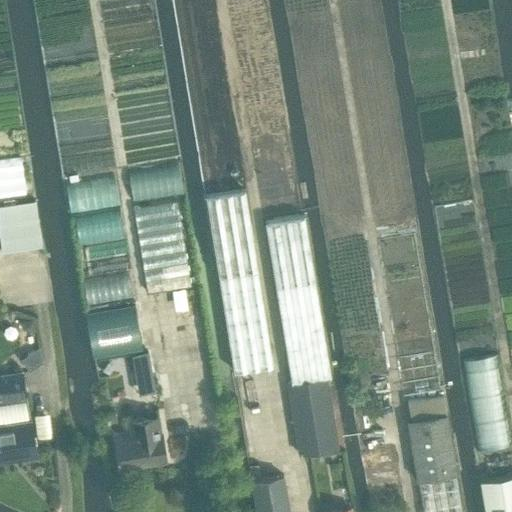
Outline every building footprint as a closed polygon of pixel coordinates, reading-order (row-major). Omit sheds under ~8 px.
[(0,159),(0,195),(26,193),(21,157),(0,159)] [(234,372),(273,366),(244,191),(206,197),(234,372)] [(191,285),(177,200),(134,207),(147,292),(191,285)] [(0,206),(0,234),(2,251),(42,245),(35,201),(0,206)] [(291,382),(326,376),(330,375),(304,217),(265,223),(291,382)] [(92,356),(142,348),(134,305),(85,313),(92,356)] [(39,346),(21,359),(29,371),(42,362),(39,346)] [(147,351),(131,354),(134,370),(150,367),(147,351)] [(0,393),(0,460),(37,455),(23,371),(0,375),(0,390),(0,393)] [(326,376),(291,382),(288,383),(299,454),(338,448),(326,376)] [(406,400),(409,417),(444,412),(441,395),(406,400)] [(417,478),(455,472),(456,472),(447,413),(408,419),(417,478)] [(117,437),(122,467),(168,459),(162,429),(160,429),(158,415),(129,420),(132,434),(117,437)] [(417,478),(422,511),(461,511),(455,472),(417,478)] [(260,478),(251,479),(256,511),(289,511),(283,474),(260,478)] [(511,511),(511,475),(479,481),(484,511),(511,511)]
